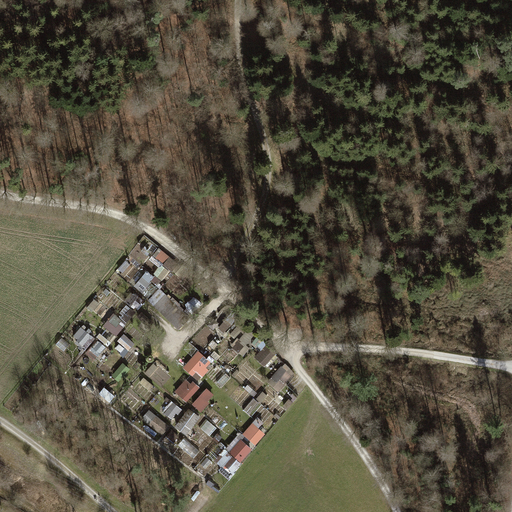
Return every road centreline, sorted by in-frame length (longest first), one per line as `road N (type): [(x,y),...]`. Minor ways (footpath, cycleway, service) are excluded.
road 1 (track): [(0,191),(101,207),(140,225),(217,275),(274,337)]
road 2 (track): [(217,275),(259,210),(268,178),(239,54),(238,0)]
road 3 (track): [(274,337),(511,366)]
road 4 (track): [(397,511),(347,428),(274,337)]
road 5 (track): [(0,420),(114,511)]
